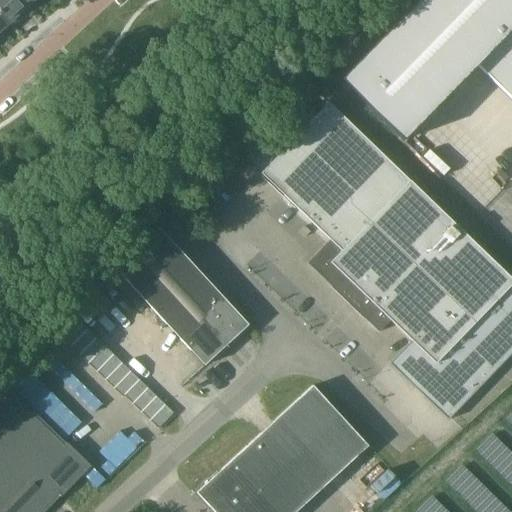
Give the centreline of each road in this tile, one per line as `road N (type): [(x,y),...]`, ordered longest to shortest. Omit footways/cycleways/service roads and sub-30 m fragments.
road 1 (unclassified): [(113,511),(298,339)]
road 2 (unclassified): [(298,339),(183,225)]
road 3 (unclassified): [(389,428),(298,339)]
